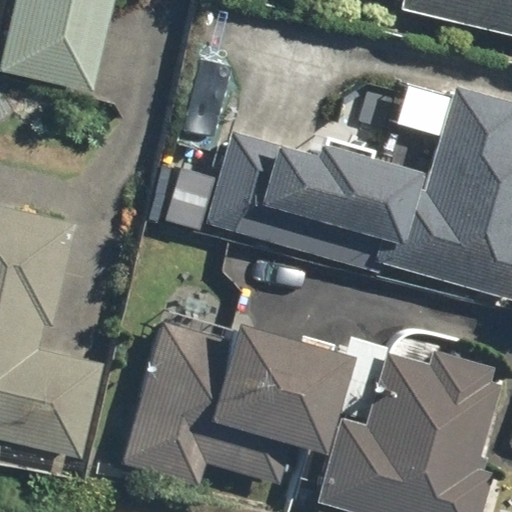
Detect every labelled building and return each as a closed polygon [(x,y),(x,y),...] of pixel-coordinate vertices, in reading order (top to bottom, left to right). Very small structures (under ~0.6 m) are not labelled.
[(0,0),(0,69),(76,87),(97,0),(0,0)] [(511,0),(386,0),(386,2),(511,32),(511,0)] [(511,131),(507,130),(511,111),(511,108),(439,89),(410,194),(406,193),(410,176),(308,147),(304,160),(219,136),(193,228),(368,276),(371,267),(511,305),(511,131)] [(27,345),(57,217),(0,204),(0,438),(69,454),(91,359),(27,345)] [(219,336),(152,316),(109,460),(189,485),(210,418),(314,450),(344,351),(225,315),(219,336)] [(354,419),(330,412),(305,500),(345,511),(468,511),(479,473),(463,468),(488,379),(478,376),(482,360),(420,343),(415,361),(374,349),(354,419)]
